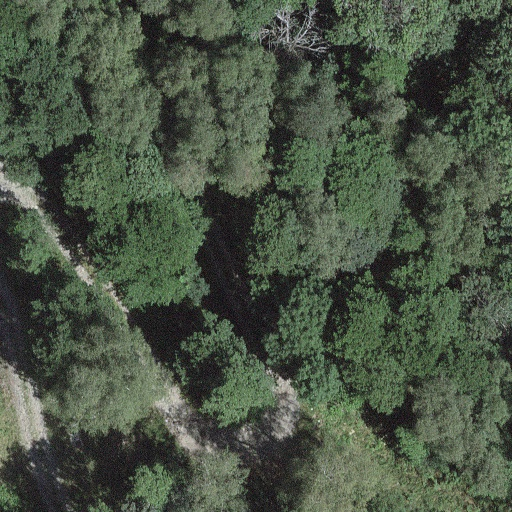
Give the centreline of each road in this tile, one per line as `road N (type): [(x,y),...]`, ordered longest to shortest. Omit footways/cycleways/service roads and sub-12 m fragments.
road 1 (track): [(0,193),(54,222),(194,424),(268,446),(285,369),(116,0)]
road 2 (track): [(61,511),(23,402),(0,298)]
